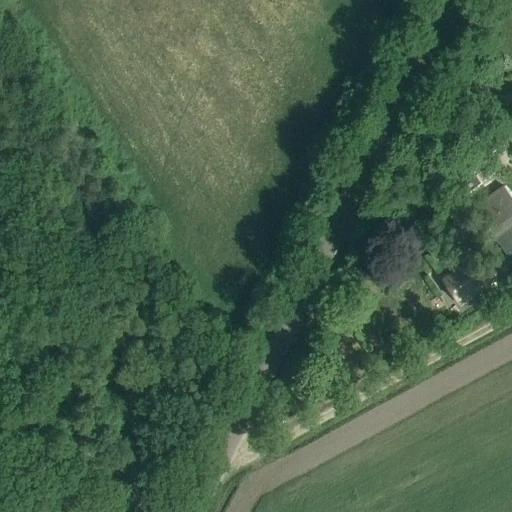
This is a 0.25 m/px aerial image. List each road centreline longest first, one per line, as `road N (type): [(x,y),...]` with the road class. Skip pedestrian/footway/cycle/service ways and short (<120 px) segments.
road 1 (tertiary): [(194,511),(452,0)]
road 2 (track): [(231,439),(275,439),(511,310)]
